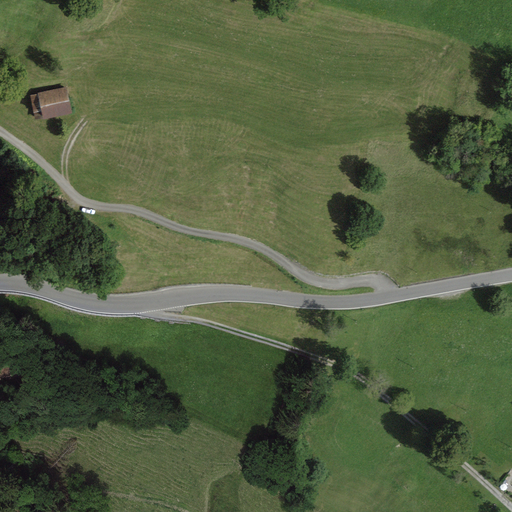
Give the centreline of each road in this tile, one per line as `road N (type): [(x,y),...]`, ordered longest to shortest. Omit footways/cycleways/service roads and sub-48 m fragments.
road 1 (tertiary): [(0,281),(109,304),(203,294),(335,302),(511,275)]
road 2 (track): [(0,132),(89,204),(254,245),(316,281),(380,282),(388,296)]
road 3 (track): [(157,301),(160,314),(349,369),(511,506)]
